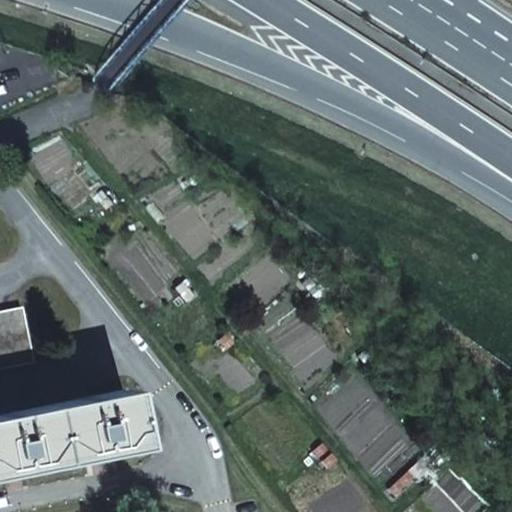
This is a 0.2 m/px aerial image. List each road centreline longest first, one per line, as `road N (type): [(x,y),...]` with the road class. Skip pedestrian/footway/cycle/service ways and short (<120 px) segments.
road 1 (motorway): [(95,0),(487,169),(511,172)]
road 2 (residential): [(199,511),(181,422),(0,163)]
road 3 (motorway): [(261,0),(511,158)]
road 4 (unknown): [(192,476),(0,505)]
road 5 (motorway): [(511,74),(398,1)]
